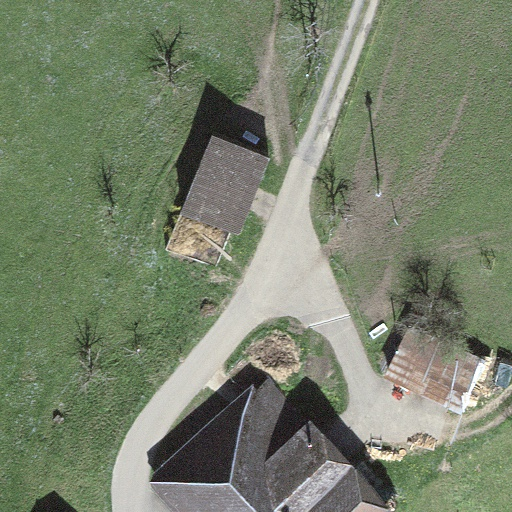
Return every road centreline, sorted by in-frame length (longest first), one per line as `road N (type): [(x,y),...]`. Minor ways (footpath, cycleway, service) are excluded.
road 1 (track): [(279,232),(326,341),(364,398),(416,419),(475,418),(511,380)]
road 2 (track): [(279,232),(238,307),(140,445),(132,511)]
road 3 (track): [(352,0),(279,232)]
